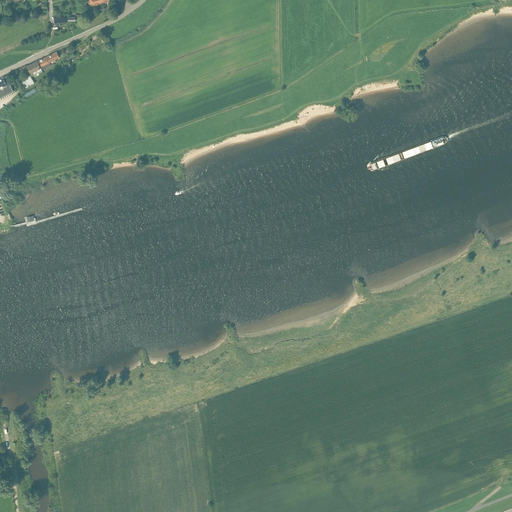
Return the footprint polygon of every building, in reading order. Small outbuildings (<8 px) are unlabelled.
[(64,17),(54,18),(55,25),(65,24),(64,17)] [(42,70),(52,65),(51,64),(56,62),(55,59),(59,56),(57,51),(37,61),(40,67),(42,70)] [(68,56),(65,58),(67,61),(70,59),(70,58),(75,55),(73,52),(67,55),(68,56)] [(27,66),(30,72),(31,72),(33,75),(42,71),(42,70),(40,67),(37,61),(27,66)] [(22,81),(21,82),(24,88),(34,82),(29,74),(21,79),(22,81)] [(0,96),(13,90),(9,83),(10,83),(8,77),(4,79),(3,77),(0,78),(0,96)]
